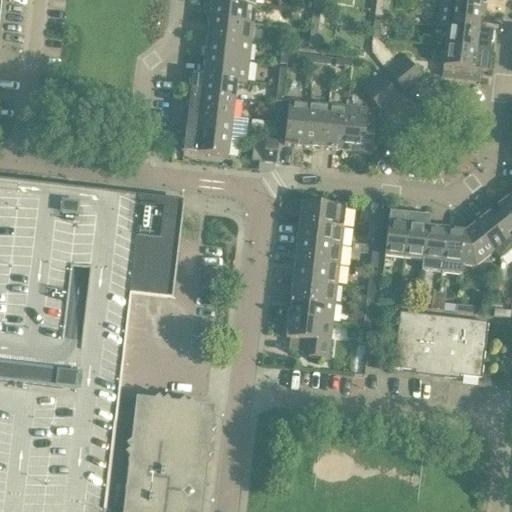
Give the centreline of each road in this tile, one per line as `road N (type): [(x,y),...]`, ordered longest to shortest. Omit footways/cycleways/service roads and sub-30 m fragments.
road 1 (residential): [(239,393),(490,423)]
road 2 (residential): [(239,393),(259,200)]
road 3 (residential): [(393,195),(457,198),(492,172),(504,91)]
road 4 (residential): [(142,177),(151,73),(177,49),(183,0)]
road 5 (residential): [(393,195),(400,124),(431,94),(504,91)]
road 6 (residential): [(21,163),(39,0)]
road 7 (unknown): [(91,358),(239,393)]
road 8 (residential): [(259,200),(276,187),(393,195)]
road 9 (unclassified): [(21,163),(142,177)]
